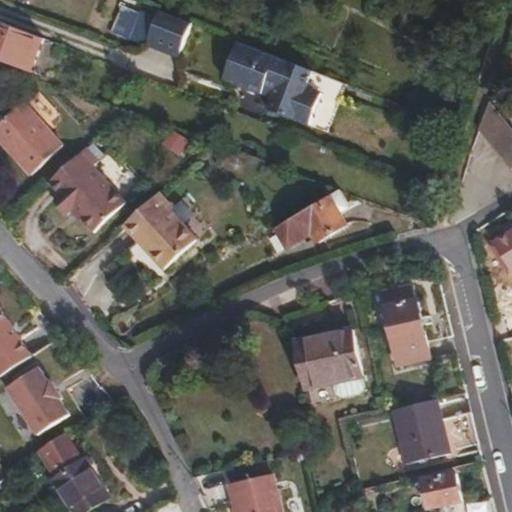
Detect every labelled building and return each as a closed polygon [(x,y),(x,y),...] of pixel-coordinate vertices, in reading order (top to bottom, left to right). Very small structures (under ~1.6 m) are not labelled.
[(189,22),(158,11),(146,45),(177,56),(189,22)] [(0,64),(32,77),(48,39),(0,20),(0,64)] [(315,69),(240,41),(226,78),(259,91),(265,88),(276,92),(270,108),(312,124),(324,92),(309,86),(315,69)] [(511,128),(492,103),(482,132),(511,169),(511,128)] [(65,150),(26,105),(0,129),(0,145),(30,181),(65,150)] [(87,153),(49,188),(53,193),(46,200),(60,216),(68,209),(93,238),(126,209),(93,172),(99,167),(87,153)] [(342,192),(333,198),(341,210),(350,205),(342,192)] [(341,210),(333,198),(279,230),(289,247),(314,234),(319,242),(350,224),(341,210)] [(193,247),(153,204),(124,230),(147,256),(143,260),(159,278),(193,247)] [(511,227),(491,241),(511,273),(511,272),(511,227)] [(147,256),(124,230),(120,234),(143,260),(147,256)] [(420,272),(388,278),(402,350),(434,343),(420,272)] [(0,372),(2,376),(35,356),(0,304),(0,372)] [(354,331),(298,343),(308,389),(363,377),(354,331)] [(41,367),(10,387),(39,435),(71,416),(62,400),(64,399),(53,382),(51,383),(41,367)] [(443,400),(402,409),(415,464),(455,454),(454,450),(485,443),(478,411),(447,419),(443,400)] [(56,440),(43,448),(59,473),(58,474),(82,511),(113,492),(89,454),(87,455),(71,431),(56,440)] [(463,501),(455,468),(423,476),(431,509),(463,501)] [(283,511),(278,479),(238,487),(242,511),(283,511)] [(501,511),(498,498),(471,502),(473,511),(501,511)]
